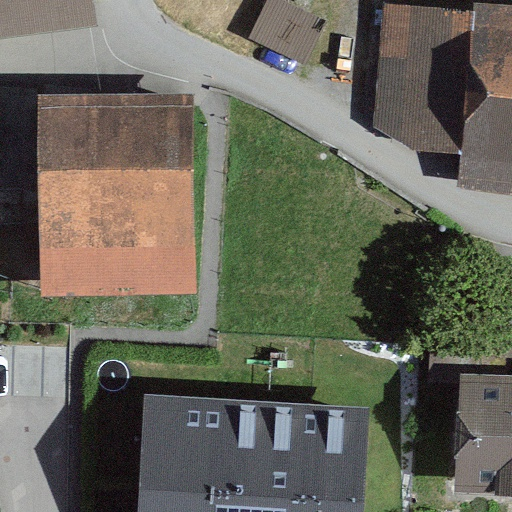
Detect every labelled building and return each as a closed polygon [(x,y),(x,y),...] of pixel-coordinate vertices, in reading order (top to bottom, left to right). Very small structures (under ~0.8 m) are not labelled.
[(0,0),(0,21),(104,8),(102,0),(0,0)] [(511,0),(375,0),(370,113),(411,138),(468,140),(468,177),(511,186),(511,0)] [(46,82),(46,285),(203,285),(203,83),(46,82)] [(511,364),(465,364),(463,484),(511,484),(511,364)] [(365,511),(370,413),(143,401),(136,511),(365,511)]
